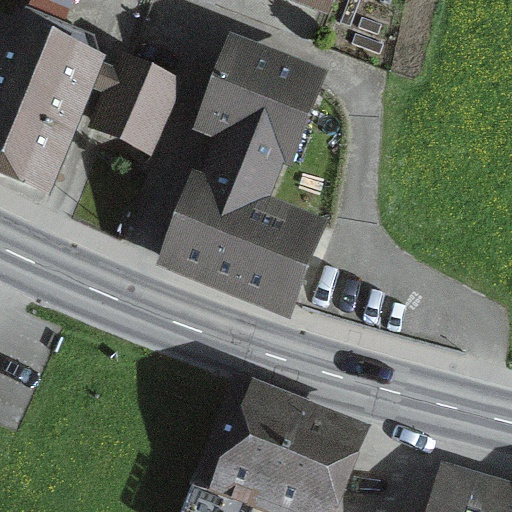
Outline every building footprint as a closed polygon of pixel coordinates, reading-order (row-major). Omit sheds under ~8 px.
[(0,165),(35,180),(66,104),(81,110),(96,72),(13,38),(0,71),(0,165)] [(173,264),(279,309),(309,234),(233,204),(245,175),(269,184),(309,84),(237,56),(208,129),(225,136),(173,264)] [(125,70),(101,124),(147,145),(171,91),(125,70)] [(233,394),(185,511),(251,511),(258,497),(295,511),(318,511),(348,440),(233,394)] [(511,511),(511,497),(449,479),(439,511),(511,511)]
